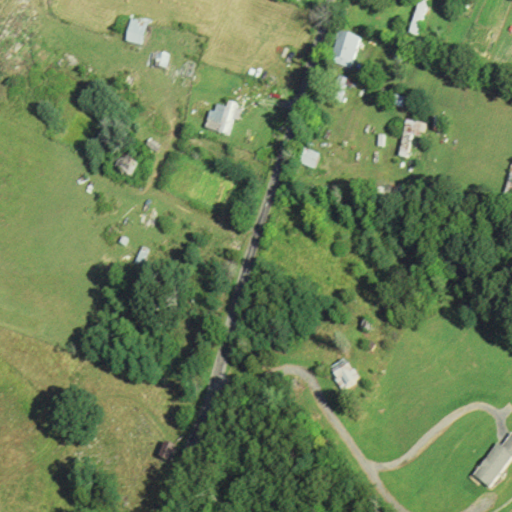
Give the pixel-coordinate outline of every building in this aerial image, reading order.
[(125,45),(141,49),(148,26),(132,22),(125,45)] [(339,33),(359,40),(350,69),(330,63),(339,33)] [(169,58),(151,56),(149,68),(167,70),(169,58)] [(340,102),(332,100),(339,77),(347,80),(340,102)] [(391,106),(394,94),(404,96),(402,108),(391,106)] [(205,130),(230,137),(239,105),(230,102),(228,110),(216,106),(214,115),(209,114),(205,130)] [(442,128),(434,127),(434,118),(443,118),(442,128)] [(409,138),(420,138),(420,123),(404,123),(404,159),(409,159),(409,138)] [(297,165),(303,148),(320,154),(314,170),(297,165)] [(116,173),(130,181),(138,168),(123,159),(116,173)] [(330,374),(348,365),(358,384),(341,394),(330,374)] [(473,478),(498,445),(502,448),(511,435),(511,459),(489,489),(473,478)] [(166,442),(176,446),(170,462),(160,458),(166,442)]
